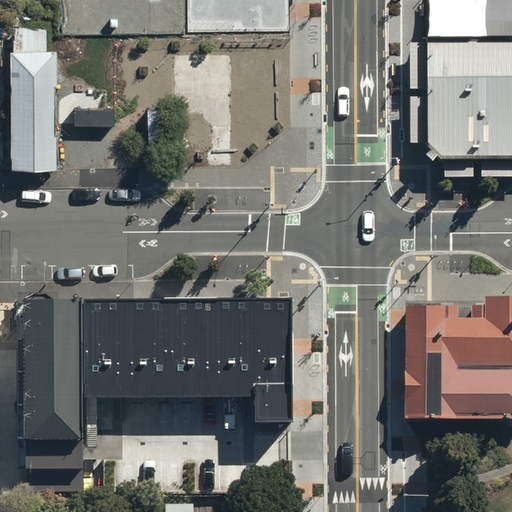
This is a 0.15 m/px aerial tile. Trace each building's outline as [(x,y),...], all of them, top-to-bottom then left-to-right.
[(288,0),(187,0),(187,32),(289,32),(288,0)] [(424,140),(438,153),(511,152),(511,29),(421,30),(421,36),(406,36),(406,86),(421,86),(421,91),(406,91),(406,140),(424,140)] [(57,58),(18,58),(18,171),(58,171),(57,58)] [(246,96),(246,126),(288,126),(288,96),(246,96)] [(411,300),(410,414),(427,415),(511,416),(511,291),(484,291),(484,313),(456,313),(456,300),(411,300)] [(283,427),(282,304),(78,305),(79,391),(244,390),(244,427),(283,427)] [(79,391),(78,305),(25,305),(27,484),(80,483),(79,391)] [(191,511),(192,501),(163,501),(162,511),(191,511)]
